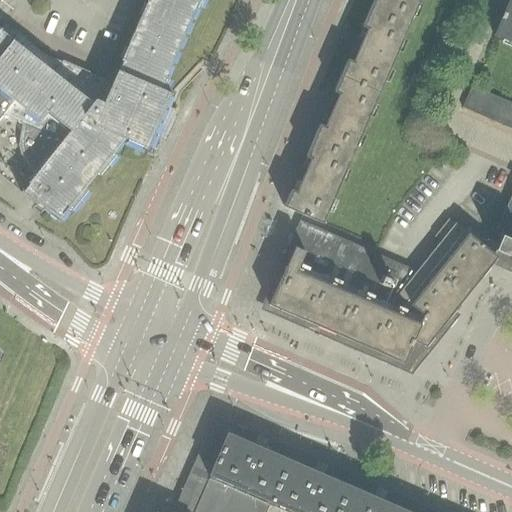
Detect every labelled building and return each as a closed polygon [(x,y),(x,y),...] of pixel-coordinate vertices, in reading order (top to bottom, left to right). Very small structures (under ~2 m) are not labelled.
[(147,0),(109,87),(105,85),(106,83),(60,62),(59,63),(43,56),(42,56),(26,41),(17,33),(11,40),(0,31),(0,118),(2,116),(34,131),(40,124),(62,142),(20,193),(58,223),(68,210),(70,212),(87,191),(84,189),(96,174),(99,176),(115,156),(113,154),(122,142),(147,150),(171,95),(163,91),(168,80),(165,78),(196,7),(199,9),(202,0),(147,0)] [(291,191),(283,208),(302,216),(322,225),(419,0),(373,0),(361,28),(366,30),(352,63),(347,60),(333,93),(338,95),(324,128),(319,126),(305,158),(310,160),(296,193),(291,191)] [(511,44),(511,0),(508,0),(493,36),(511,44)] [(482,92),(471,87),(462,109),(473,114),(482,92)] [(483,118),(493,96),(482,92),(473,114),(483,118)] [(494,123),(503,101),(493,96),(483,118),(494,123)] [(504,127),(511,108),(511,104),(503,101),(494,123),(504,127)] [(511,193),(487,251),(455,225),(454,225),(448,220),(434,238),(440,243),(416,273),(299,221),(284,256),(289,258),(270,302),(405,360),(412,342),(425,348),(489,267),(494,261),(495,262),(511,269),(511,193)] [(417,511),(217,425),(178,511),(417,511)]
